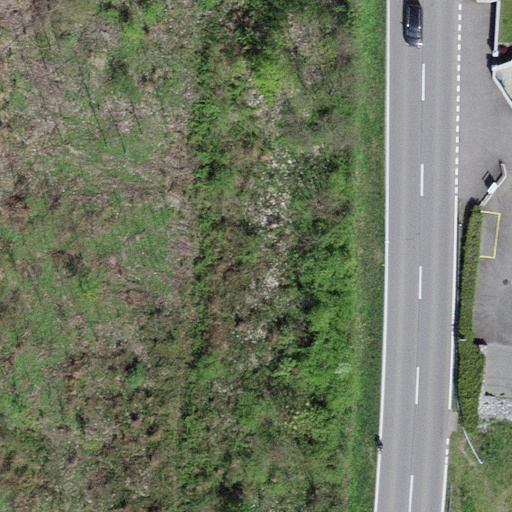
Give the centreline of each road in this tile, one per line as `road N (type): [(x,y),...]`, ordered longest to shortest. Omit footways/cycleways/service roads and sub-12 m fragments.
road 1 (track): [(195,0),(197,303),(178,406),(179,511)]
road 2 (secondary): [(427,0),(419,511)]
